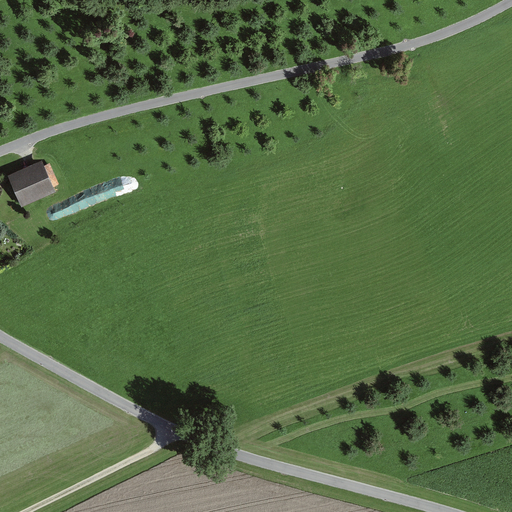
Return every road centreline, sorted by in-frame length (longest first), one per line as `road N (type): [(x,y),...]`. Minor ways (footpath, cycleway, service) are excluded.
road 1 (unclassified): [(0,152),(127,110),(418,43),(511,0)]
road 2 (unclassified): [(448,511),(223,450),(0,334)]
road 3 (track): [(171,428),(150,450),(23,511)]
